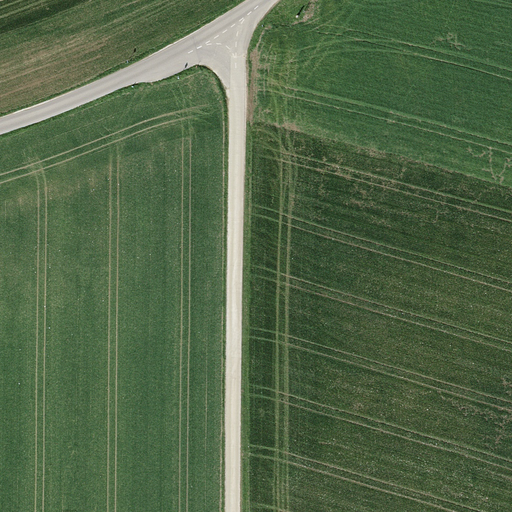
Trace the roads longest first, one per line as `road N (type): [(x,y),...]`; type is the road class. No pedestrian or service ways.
road 1 (unclassified): [(235,27),(231,511)]
road 2 (unclassified): [(0,126),(235,27)]
